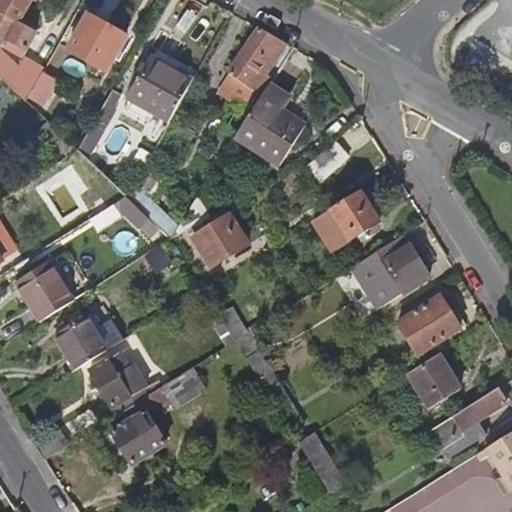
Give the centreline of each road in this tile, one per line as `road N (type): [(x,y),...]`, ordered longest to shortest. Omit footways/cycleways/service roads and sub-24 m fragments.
road 1 (residential): [(425,184),(511,311)]
road 2 (residential): [(374,65),(257,0)]
road 3 (residential): [(374,65),(397,143),(425,184)]
